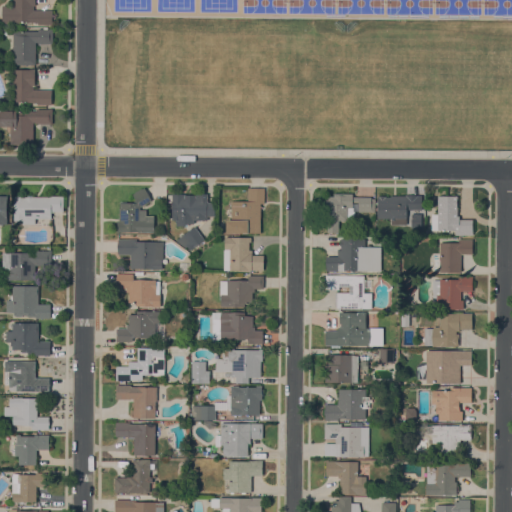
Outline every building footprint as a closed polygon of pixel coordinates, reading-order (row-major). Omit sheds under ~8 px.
[(35,0),(35,5),(33,5),(33,10),(52,9),(52,24),(38,24),(38,22),(28,22),(28,21),(18,21),(18,24),(2,24),(2,5),(13,5),(13,0),(35,0)] [(36,43),(36,67),(13,66),(13,30),(37,30),(38,28),(43,29),(43,27),(47,27),(47,29),(53,29),(53,43),(36,43)] [(52,89),(52,104),(37,104),(37,102),(13,102),(12,69),(35,69),(35,86),(33,86),(33,89),(52,89)] [(10,144),(10,126),(0,126),(0,111),(36,111),(36,109),(48,109),(48,108),(52,108),(52,123),(35,123),(35,122),(34,122),(34,144),(10,144)] [(140,209),(146,209),(146,215),(154,215),(154,232),(138,232),(138,231),(126,231),(126,232),(116,232),(117,220),(119,220),(119,217),(119,207),(120,207),(120,201),(136,202),(132,194),(135,192),(134,191),(141,188),(142,188),(145,187),(151,200),(140,206),(140,209)] [(260,233),(226,232),(226,219),(231,219),(231,201),(248,201),(248,187),(265,187),(264,203),(261,203),(260,233)] [(207,202),(214,202),(214,216),(207,216),(207,219),(194,219),(194,223),(186,223),(186,226),(176,226),(176,222),(175,222),(175,220),(172,220),(172,218),(172,199),(172,194),(185,194),(199,195),(199,193),(207,193),(207,202)] [(339,232),(327,231),(327,219),(326,219),(326,195),(334,196),(334,193),(353,193),(353,196),(371,196),(371,198),(374,198),(374,211),(359,211),(359,207),(357,207),(357,203),(358,203),(358,202),(352,202),(352,207),(354,207),(354,217),(351,219),(348,219),(348,220),(339,220),(339,232)] [(63,211),(53,211),(53,212),(51,212),(51,218),(35,218),(35,224),(23,224),(23,220),(14,220),(14,196),(50,196),(50,195),(63,195),(63,211)] [(377,218),(377,210),(376,210),(376,207),(377,207),(377,204),(376,204),(376,202),(377,202),(377,196),(380,196),(380,195),(386,195),(386,196),(390,196),(390,195),(405,195),(418,195),(421,195),(422,209),(406,209),(406,224),(391,224),(391,218),(377,218)] [(432,214),(438,214),(438,195),(458,195),(458,198),(457,198),(457,207),(457,215),(459,215),(459,219),(473,219),(472,227),(473,227),(473,235),(455,235),(455,230),(431,230),(432,214)] [(422,213),(421,228),(412,227),(412,224),(410,224),(410,219),(412,219),(412,213),(422,213)] [(204,239),(190,250),(187,245),(185,247),(176,240),(194,226),(204,239)] [(224,249),(225,249),(225,236),(251,237),(251,242),(249,242),(249,249),(252,249),(252,255),(264,255),(264,270),(224,270),(224,249)] [(118,238),(137,239),(137,240),(163,241),(163,260),(162,260),(162,269),(153,269),(153,268),(130,268),(130,254),(118,254),(118,238)] [(336,270),(336,271),(326,271),(326,256),(337,256),(337,250),(341,250),(341,247),(340,247),(340,239),(341,239),(341,238),(365,238),(365,246),(380,246),(380,270),(373,270),(336,270)] [(432,253),(440,253),(440,242),(458,242),(458,238),(472,239),(472,253),(461,253),(461,271),(440,271),(432,271),(432,253)] [(2,267),(2,252),(24,252),(23,246),(36,246),(36,250),(48,250),(48,249),(51,249),(51,265),(35,265),(35,271),(36,271),(36,277),(35,277),(35,279),(11,279),(11,280),(2,280),(2,267)] [(117,273),(133,273),(133,279),(156,279),(156,281),(159,281),(159,294),(160,294),(160,306),(152,306),(152,305),(136,305),(136,302),(129,302),(129,291),(126,291),(126,287),(117,287),(117,273)] [(364,292),(372,292),(371,308),(336,308),(336,306),(335,306),(335,293),(337,293),(337,292),(349,292),(349,286),(339,286),(339,289),(325,289),(326,274),(364,275),(364,287),(364,292)] [(263,275),(263,288),(255,288),(255,291),(252,291),(252,302),(246,302),(246,306),(221,306),(221,295),(220,295),(220,280),(227,280),(227,279),(249,280),(249,275),(263,275)] [(433,279),(440,279),(459,279),(459,276),(472,276),(472,290),(460,290),(460,300),(463,300),(463,308),(440,308),(440,302),(437,302),(437,301),(433,301),(433,279)] [(39,303),(50,303),(50,318),(35,318),(35,317),(28,317),(28,314),(23,314),(23,315),(21,316),(18,316),(15,315),(15,314),(14,314),(14,312),(6,312),(6,299),(11,299),(11,295),(12,295),(12,285),(39,285),(39,303)] [(132,336),(132,341),(116,341),(116,328),(126,328),(126,324),(128,324),(128,314),(135,314),(135,310),(160,310),(160,322),(155,322),(155,337),(132,336)] [(212,333),(219,333),(218,311),(211,312),(212,333)] [(342,311),(342,312),(359,312),(366,312),(366,327),(370,327),(370,345),(357,345),(357,344),(343,344),(343,345),(340,345),(340,347),(331,347),(331,345),(325,345),(325,330),(338,330),(338,327),(340,327),(341,323),(339,323),(339,311),(342,311)] [(263,330),(263,343),(250,343),(250,338),(220,338),(220,322),(213,322),(213,312),(221,313),(221,312),(245,312),(245,315),(252,315),(252,326),(254,326),(254,330),(263,330)] [(409,326),(401,325),(401,312),(409,312),(409,326)] [(424,328),(433,328),(433,326),(439,326),(439,312),(472,313),(472,329),(459,329),(459,330),(458,346),(443,345),(443,346),(433,346),(433,345),(424,345),(424,328)] [(38,322),(38,340),(50,340),(50,355),(34,355),(34,351),(31,351),(31,354),(27,354),(27,351),(21,351),(21,349),(12,349),(12,345),(10,345),(10,342),(6,342),(6,330),(12,330),(12,322),(38,322)] [(165,347),(164,374),(142,374),(142,379),(130,379),(130,380),(116,380),(116,366),(129,366),(129,361),(137,361),(137,347),(165,347)] [(261,377),(249,376),(248,382),(236,382),(236,376),(232,376),(232,371),(215,371),(216,360),(218,358),(224,358),(224,350),(228,350),(228,348),(233,348),(233,349),(259,350),(260,348),(262,349),(262,351),(264,351),(264,357),(263,357),(263,360),(261,360),(261,377)] [(393,361),(379,361),(379,349),(394,349),(393,361)] [(426,350),(471,350),(471,364),(460,364),(460,383),(426,382),(426,350)] [(357,382),(325,382),(325,364),(328,364),(328,354),(351,354),(358,355),(357,382)] [(35,360),(35,377),(49,377),(49,391),(16,390),(9,390),(9,360),(18,360),(35,360)] [(192,361),(206,361),(206,370),(210,370),(210,383),(192,383),(192,361)] [(157,401),(155,401),(155,418),(133,417),(133,398),(131,398),(131,399),(115,399),(116,384),(131,384),(131,386),(157,386),(157,401)] [(238,386),(238,387),(256,386),(256,385),(262,385),(262,389),(263,389),(263,395),(261,396),(261,399),(259,399),(259,414),(255,414),(240,414),(231,415),(231,408),(229,408),(229,410),(215,410),(215,419),(192,420),(192,405),(215,405),(215,400),(226,400),(226,395),(231,395),(231,386),(238,386)] [(439,419),(439,413),(436,413),(436,403),(432,403),(432,390),(451,390),(451,387),(471,387),(471,402),(460,402),(460,411),(462,411),(462,419),(439,419)] [(365,419),(345,419),(345,418),(338,418),(338,419),(325,419),(325,404),(337,404),(337,396),(338,396),(339,388),(365,389),(365,396),(369,396),(369,408),(365,408),(365,419)] [(48,429),(32,429),(32,424),(13,425),(13,415),(5,415),(4,406),(14,406),(14,397),(21,397),(21,398),(37,397),(37,416),(48,416),(48,429)] [(416,408),(416,417),(405,417),(405,408),(416,408)] [(133,455),(133,444),(134,444),(134,435),(128,435),(128,436),(115,436),(115,422),(128,422),(128,423),(155,423),(155,455),(133,455)] [(248,455),(223,455),(223,446),(215,446),(215,432),(223,432),(223,422),(262,423),(262,438),(250,438),(250,443),(248,443),(248,455)] [(324,423),(340,423),(340,426),(350,426),(350,423),(362,423),(362,426),(369,426),(369,455),(364,455),(364,456),(335,456),(335,455),(324,455),(324,443),(335,443),(335,438),(324,438),(324,423)] [(460,439),(459,456),(439,455),(439,443),(432,443),(432,435),(431,435),(431,434),(426,434),(426,426),(432,426),(432,424),(459,425),(459,424),(472,424),(471,439),(460,439)] [(18,464),(19,455),(14,455),(15,441),(16,441),(16,434),(21,434),(21,435),(35,435),(35,434),(49,435),(49,449),(37,449),(36,464),(18,464)] [(115,477),(127,477),(127,471),(133,471),(133,458),(150,458),(150,492),(115,492),(115,477)] [(229,479),(223,478),(223,468),(229,468),(229,460),(249,461),(249,460),(262,460),(262,475),(251,475),(251,492),(245,492),(245,493),(241,493),(241,492),(233,491),(233,493),(230,493),(230,491),(229,491),(229,479)] [(340,478),(337,478),(337,475),(326,475),(326,460),(334,460),(334,461),(358,461),(358,476),(366,476),(366,494),(356,494),(356,493),(340,493),(340,478)] [(426,494),(426,483),(427,483),(427,464),(452,464),(456,464),(456,462),(470,462),(470,476),(455,476),(455,481),(456,481),(456,485),(458,485),(458,492),(457,492),(457,494),(426,494)] [(36,501),(17,501),(17,505),(13,506),(12,473),(20,473),(20,474),(35,474),(35,472),(47,472),(47,486),(36,486),(36,501)] [(222,511),(222,508),(219,508),(219,506),(211,506),(211,498),(219,498),(219,497),(262,497),(262,507),(261,507),(261,511),(251,511),(222,511)] [(324,511),(331,511),(331,506),(333,506),(333,500),(339,500),(339,497),(351,497),(351,502),(359,502),(361,511),(324,511)] [(115,511),(115,499),(139,499),(139,501),(164,501),(163,511),(115,511)] [(470,499),(470,503),(470,511),(428,511),(435,511),(435,504),(454,504),(454,501),(458,501),(458,499),(470,499)] [(381,511),(381,502),(396,502),(396,511),(381,511)]
